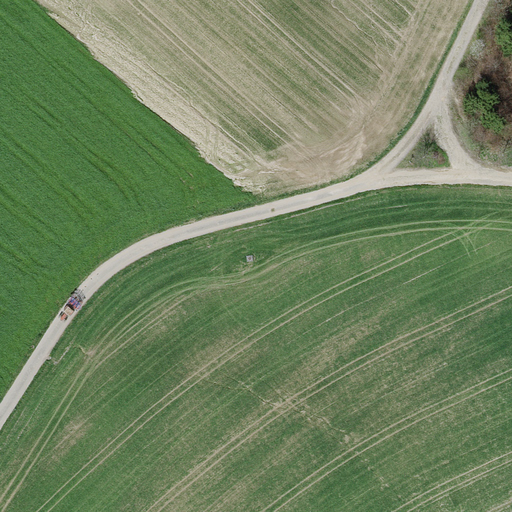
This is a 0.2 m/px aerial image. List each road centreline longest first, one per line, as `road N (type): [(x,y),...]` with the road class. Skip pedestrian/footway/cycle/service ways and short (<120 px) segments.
road 1 (track): [(0,425),(110,276),(223,231),(369,193)]
road 2 (track): [(369,193),(433,109),(483,0)]
road 3 (track): [(369,193),(470,174),(511,190)]
